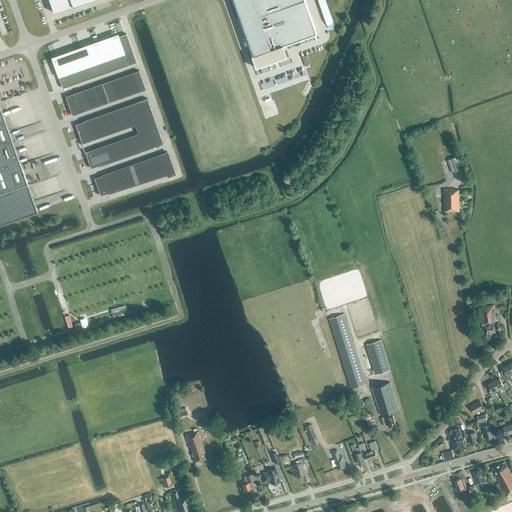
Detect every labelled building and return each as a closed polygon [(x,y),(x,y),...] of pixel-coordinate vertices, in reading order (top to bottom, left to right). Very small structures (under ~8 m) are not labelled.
[(50,0),(54,13),(90,0),(50,0)] [(286,57),(282,46),(315,34),(303,0),(299,2),(298,0),(233,0),(253,55),(251,56),(255,67),(270,62),(270,64),(277,62),(277,60),(286,57)] [(0,29),(2,36),(13,32),(5,10),(0,11),(2,18),(0,18),(0,29)] [(123,51),(122,48),(121,45),(120,42),(119,39),(119,37),(118,34),(113,35),(113,37),(104,40),(111,59),(116,57),(120,56),(125,54),(124,53),(123,51)] [(102,62),(107,60),(111,59),(104,40),(99,42),(98,41),(95,42),(102,62)] [(102,62),(95,42),(92,43),(92,44),(86,46),(93,65),(97,64),(102,62)] [(80,47),(77,48),(84,68),(88,67),(93,65),(86,46),(81,48),(80,47)] [(84,68),(77,48),(74,49),(74,50),(68,52),(75,71),(77,71),(80,70),(84,68)] [(75,71),(68,52),(56,57),(56,56),(51,57),(52,61),(53,61),(59,77),(64,75),(70,73),(73,72),(75,71)] [(120,56),(124,66),(128,64),(127,62),(126,59),(125,56),(125,54),(120,56)] [(120,56),(116,57),(119,67),(124,66),(120,56)] [(116,57),(111,59),(115,69),(119,67),(116,57)] [(110,70),(115,69),(111,59),(107,60),(110,70)] [(110,70),(107,60),(102,62),(106,72),(110,70)] [(102,62),(97,64),(101,74),(106,72),(102,62)] [(97,75),(101,74),(97,64),(93,65),(97,75)] [(88,67),(92,77),(97,75),(93,65),(88,67)] [(84,68),(87,78),(92,77),(88,67),(84,68)] [(64,75),(68,85),(73,83),(70,73),(64,75)] [(64,75),(59,77),(63,88),(62,87),(68,85),(64,75)] [(134,83),(133,80),(130,81),(127,82),(128,85),(131,93),(137,91),(136,88),(134,83)] [(122,84),(123,87),(126,95),(131,93),(128,85),(127,82),(125,83),(122,84)] [(82,101),(79,93),(79,92),(73,94),(76,103),(82,101)] [(69,106),(76,103),(73,94),(66,96),(69,106)] [(147,99),(138,103),(141,111),(151,108),(147,99)] [(80,113),(85,111),(85,110),(82,101),(76,103),(80,113)] [(80,113),(76,103),(69,106),(72,115),(80,113)] [(132,104),(136,114),(137,118),(140,117),(143,116),(141,111),(138,103),(132,104)] [(0,222),(37,211),(0,105),(0,222)] [(151,108),(141,111),(143,116),(152,113),(151,108)] [(140,117),(142,122),(154,117),(152,113),(143,116),(140,117)] [(134,119),(137,118),(136,114),(131,115),(127,117),(130,126),(136,124),(134,119)] [(134,119),(136,124),(137,129),(144,127),(142,122),(140,117),(137,118),(134,119)] [(142,122),(144,127),(156,123),(154,117),(142,122)] [(87,131),(92,129),(88,120),(84,122),(85,126),(81,128),(83,132),(87,131)] [(83,132),(81,128),(85,126),(84,122),(75,125),(79,134),(83,132)] [(146,132),(157,128),(156,123),(144,127),(146,132)] [(137,129),(139,134),(141,140),(148,138),(146,132),(144,127),(137,129)] [(157,128),(146,132),(148,138),(148,139),(160,135),(157,128)] [(82,143),(90,140),(87,131),(83,132),(79,134),(82,143)] [(148,139),(151,147),(163,143),(160,135),(148,139)] [(151,147),(148,139),(148,138),(141,140),(145,149),(151,147)] [(141,140),(139,141),(136,142),(140,151),(145,149),(141,140)] [(97,160),(97,158),(94,150),(85,153),(89,163),(97,160)] [(54,155),(42,159),(46,171),(58,166),(54,155)] [(448,160),(452,173),(462,169),(457,157),(448,160)] [(99,165),(97,160),(89,163),(91,168),(99,165)] [(163,164),(158,165),(162,176),(166,174),(166,173),(164,168),(163,164)] [(158,165),(154,167),(157,177),(162,176),(158,165)] [(94,178),(97,187),(105,184),(105,181),(102,175),(94,178)] [(119,176),(116,177),(120,189),(126,187),(123,178),(122,175),(119,176)] [(120,189),(116,177),(113,178),(110,179),(115,191),(120,189)] [(105,181),(105,184),(109,193),(115,191),(110,179),(108,180),(105,181)] [(100,196),(109,193),(105,184),(97,187),(100,196)] [(444,211),(460,211),(459,190),(454,190),(454,189),(443,189),(444,211)] [(494,324),(497,323),(493,305),(479,307),(482,326),(485,326),(486,334),(496,332),(494,324)] [(123,306),(111,310),(114,319),(126,316),(123,306)] [(366,384),(353,342),(344,314),(329,318),(351,389),(366,384)] [(375,375),(390,370),(381,340),(366,344),(375,375)] [(511,369),(509,364),(503,367),(507,374),(504,375),(507,380),(511,378),(511,376),(511,374),(511,369)] [(503,384),(499,378),(494,381),(498,388),(501,387),(503,391),(508,388),(505,383),(503,384)] [(499,391),(498,388),(494,381),(488,384),(491,390),(489,392),(492,397),(497,395),(496,393),(499,391)] [(389,425),(389,426),(395,424),(393,415),(391,415),(390,412),(398,409),(390,382),(372,387),(380,415),(387,413),(388,416),(386,417),(386,416),(382,417),(385,426),(389,425)] [(470,406),(474,413),(484,408),(480,401),(470,406)] [(178,419),(188,416),(187,411),(176,414),(178,419)] [(503,428),(505,434),(511,433),(509,425),(505,426),(504,421),(499,422),(500,429),(503,428)] [(305,427),(313,444),(318,441),(311,424),(305,427)] [(486,440),(493,438),(489,426),(483,427),(486,440)] [(453,450),(464,447),(462,437),(461,437),(459,428),(452,430),(450,430),(450,431),(450,432),(450,433),(451,434),(453,434),(454,439),(450,440),(453,450)] [(463,431),(465,438),(469,437),(470,444),(478,442),(475,432),(469,434),(468,430),(463,431)] [(195,462),(205,458),(204,453),(205,452),(198,432),(193,433),(194,434),(190,435),(190,434),(185,436),(189,447),(190,446),(195,462)] [(370,452),(372,459),(375,458),(377,457),(375,450),(378,449),(375,441),(369,443),(371,448),(372,451),(370,452)] [(359,445),(361,450),(363,449),(367,460),(369,460),(370,460),(372,459),(370,452),(367,452),(364,443),(359,445)] [(359,445),(360,447),(356,448),(354,444),(351,446),(353,450),(356,449),(357,453),(355,454),(359,464),(365,462),(360,450),(361,450),(359,445)] [(335,459),(331,461),(333,467),(337,465),(339,470),(346,468),(342,456),(340,457),(337,450),(332,452),(335,459)] [(444,460),(454,457),(452,450),(442,453),(444,460)] [(280,461),(276,452),(271,454),(275,463),(280,461)] [(293,465),(294,467),(293,468),(293,470),(294,471),(295,471),(296,477),(304,475),(302,464),(305,464),(303,458),(298,459),(299,464),(293,465)] [(510,495),(511,493),(511,475),(505,462),(492,468),(496,475),(495,475),(497,478),(497,479),(506,496),(510,494),(510,495)] [(279,481),(276,469),(268,471),(268,472),(263,473),(265,480),(270,479),(271,483),(279,481)] [(480,470),(473,473),(477,483),(480,482),(481,484),(486,482),(485,480),(484,476),(482,476),(480,470)] [(242,484),(244,491),(251,489),(249,482),(254,481),(252,474),(244,477),(245,480),(241,481),(241,484),(242,484)] [(165,487),(171,485),(169,476),(163,478),(165,487)] [(462,492),(465,491),(460,479),(455,481),(457,487),(455,488),(456,491),(461,489),(462,492)] [(474,486),(468,488),(471,497),(477,494),(474,486)] [(191,511),(193,511),(188,494),(184,495),(184,494),(179,495),(178,489),(171,491),(177,511),(191,511)]
